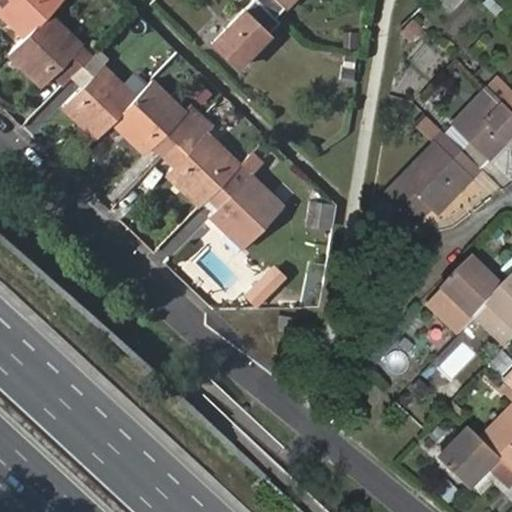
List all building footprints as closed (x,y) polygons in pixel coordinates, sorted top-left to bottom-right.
[(60,109),(93,139),(108,124),(143,156),(150,149),(163,135),(173,145),(184,155),(170,169),(163,176),(197,208),(200,204),(217,187),(227,197),(211,214),(208,218),(239,248),(279,207),(248,177),(236,167),(206,137),(193,125),(181,114),(147,83),(130,101),(42,17),(58,0),(0,0),(0,20),(20,40),(4,57),(40,90),(58,71),(69,80),(78,90),(60,109)] [(257,0),(256,1),(213,46),(237,71),(280,25),(275,20),(293,0),(257,0)] [(466,0),(439,0),(437,2),(451,16),(466,0)] [(423,32),(413,23),(402,35),(411,44),(423,32)] [(357,49),(358,33),(341,33),(340,49),(357,49)] [(351,84),(354,68),(340,65),(337,81),(351,84)] [(460,150),(479,170),(511,137),(511,115),(504,107),(486,90),(453,125),(455,126),(469,140),(460,150)] [(191,104),(181,114),(193,125),(206,137),(215,127),(191,104)] [(429,142),(440,131),(427,119),(416,130),(429,142)] [(469,140),(455,126),(445,137),(460,150),(469,140)] [(439,212),(479,170),(460,150),(445,137),(440,131),(429,142),(433,145),(387,193),(417,222),(432,206),(439,212)] [(163,135),(150,149),(160,159),(173,145),(163,135)] [(160,159),(170,169),(184,155),(173,145),(160,159)] [(248,154),(236,167),(248,177),(259,166),(248,154)] [(217,187),(200,204),(211,214),(227,197),(217,187)] [(325,231),(329,205),(314,202),(310,229),(325,231)] [(433,308),(460,333),(476,316),(504,288),(493,277),(489,281),(483,276),(487,271),(474,258),(444,287),(449,292),(433,308)] [(489,281),(493,277),(487,271),(483,276),(489,281)] [(511,279),(504,288),(476,316),(493,333),(499,327),(511,339),(511,279)] [(428,303),(433,308),(449,292),(444,287),(428,303)] [(260,295),(260,307),(275,308),(274,295),(260,295)] [(291,329),(293,319),(280,317),(279,327),(291,329)] [(299,320),(297,326),(296,331),(304,332),(313,334),(315,323),(299,320)] [(511,339),(499,327),(493,333),(507,346),(511,340),(511,339)] [(462,339),(435,367),(451,382),(478,355),(462,339)] [(503,459),(511,468),(511,406),(481,438),(503,459)] [(481,438),(472,430),(442,463),(472,491),(490,473),(503,459),(481,438)] [(511,468),(503,459),(490,473),(506,488),(511,482),(511,468)]
